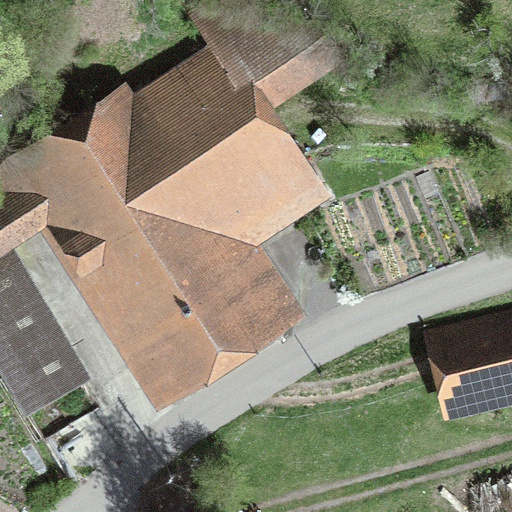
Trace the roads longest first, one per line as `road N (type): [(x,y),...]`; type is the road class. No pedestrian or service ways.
road 1 (unclassified): [(78,511),(262,378),(379,313),(511,268)]
road 2 (track): [(280,511),(511,443)]
road 3 (track): [(511,147),(485,133),(307,109)]
